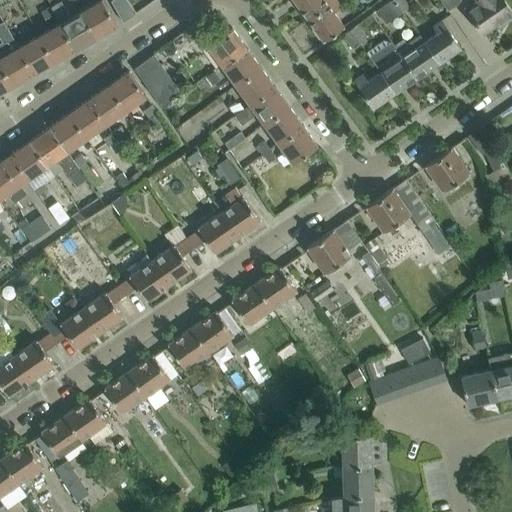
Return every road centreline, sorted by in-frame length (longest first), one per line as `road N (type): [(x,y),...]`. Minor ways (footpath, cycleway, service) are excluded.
road 1 (residential): [(0,437),(366,173)]
road 2 (residential): [(0,131),(189,0)]
road 3 (residential): [(235,0),(366,173)]
road 4 (residential): [(366,173),(511,74)]
